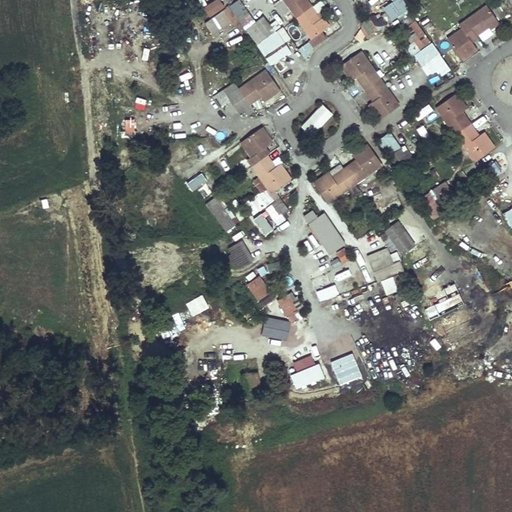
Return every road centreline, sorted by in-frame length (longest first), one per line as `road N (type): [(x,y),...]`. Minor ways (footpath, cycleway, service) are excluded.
road 1 (unknown): [(143,511),(73,8)]
road 2 (unknown): [(346,113),(462,271)]
road 3 (residential): [(316,91),(335,98),(350,127),(322,152),(295,148),(283,128),(289,106)]
